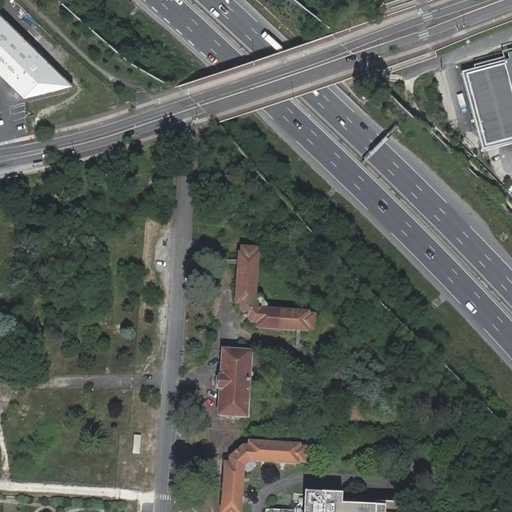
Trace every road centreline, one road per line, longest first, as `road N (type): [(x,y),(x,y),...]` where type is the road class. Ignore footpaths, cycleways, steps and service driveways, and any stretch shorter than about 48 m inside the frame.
road 1 (motorway): [(164,0),(511,339)]
road 2 (primary): [(0,158),(147,120),(431,23)]
road 3 (motorway): [(511,289),(212,0)]
road 4 (unclassified): [(0,380),(172,380)]
